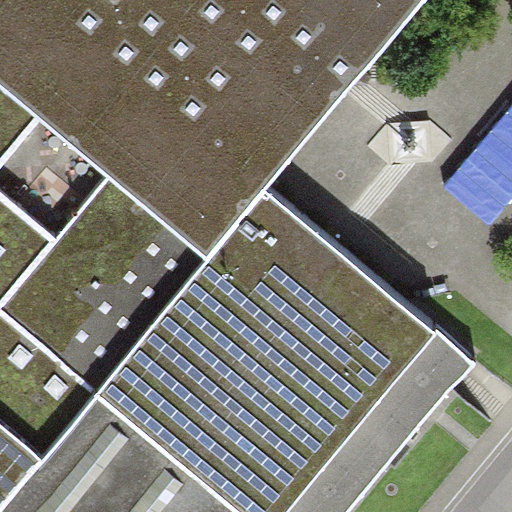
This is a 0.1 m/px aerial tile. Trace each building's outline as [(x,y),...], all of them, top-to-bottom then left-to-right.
[(0,0),(0,69),(60,120),(126,174),(222,252),(278,179),(428,0),(0,0)] [(0,190),(60,120),(0,69),(0,190)] [(222,252),(126,174),(15,317),(33,334),(25,345),(103,401),(115,387),(222,252)] [(461,322),(278,179),(222,252),(115,387),(275,511),(362,511),(476,367),(444,343),(461,322)] [(65,449),(16,511),(275,511),(115,387),(103,401),(65,449)] [(0,511),(16,511),(65,449),(0,402),(0,511)]
